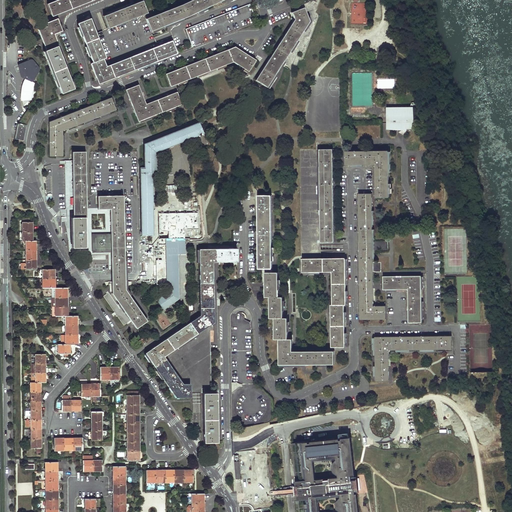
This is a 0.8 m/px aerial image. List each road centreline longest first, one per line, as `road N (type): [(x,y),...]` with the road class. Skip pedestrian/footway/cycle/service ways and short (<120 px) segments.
road 1 (secondary): [(6,511),(4,291)]
road 2 (residential): [(247,301),(258,317),(262,361),(284,397),(347,371),(358,331)]
road 3 (residential): [(90,93),(234,37),(262,35),(264,13)]
road 4 (residential): [(430,329),(429,256),(404,180),(405,153)]
road 5 (residential): [(228,451),(224,314),(236,300),(247,301)]
road 6 (residential): [(358,331),(350,169)]
road 7 (secondary): [(6,162),(1,0)]
road 8 (residential): [(110,332),(50,398),(52,423),(72,423)]
road 9 (residential): [(80,283),(135,272),(134,202)]
road 10 (residential): [(90,93),(69,20),(113,0)]
